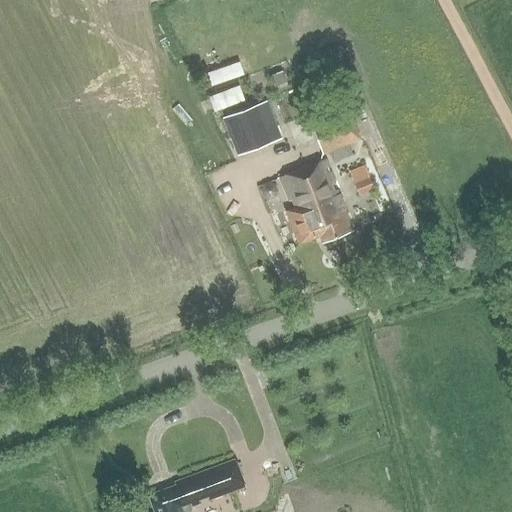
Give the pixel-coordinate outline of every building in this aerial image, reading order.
[(213,110),(243,98),(236,83),(207,95),(213,110)] [(267,105),(223,123),(235,153),(279,135),(267,105)] [(320,154),(328,151),(358,140),(345,108),(316,119),(308,122),(320,154)] [(318,245),(349,233),(322,161),(277,178),(288,209),(282,211),(294,245),(316,238),(318,245)] [(375,189),(364,164),(349,170),(360,196),(375,189)] [(190,511),(192,509),(191,508),(199,505),(198,501),(207,498),(208,501),(245,487),(235,459),(173,482),(175,486),(150,495),(156,511),(190,511)]
